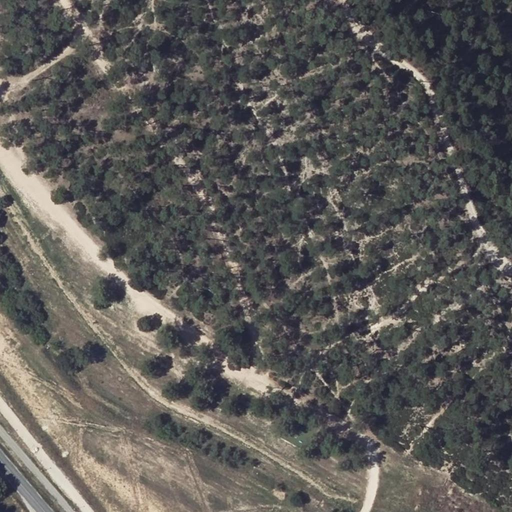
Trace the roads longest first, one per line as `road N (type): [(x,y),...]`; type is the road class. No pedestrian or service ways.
road 1 (track): [(62,0),(191,171),(240,255),(253,301),(256,374)]
road 2 (track): [(511,262),(480,239),(425,81),(365,43),(345,0)]
